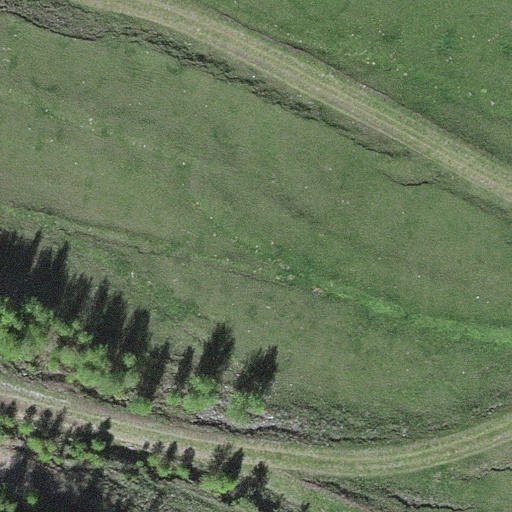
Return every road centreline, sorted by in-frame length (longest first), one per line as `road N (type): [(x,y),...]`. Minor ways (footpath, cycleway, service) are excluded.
road 1 (track): [(511,421),(405,456),(282,459),(148,435),(0,390)]
road 2 (track): [(117,0),(181,19),(511,186)]
